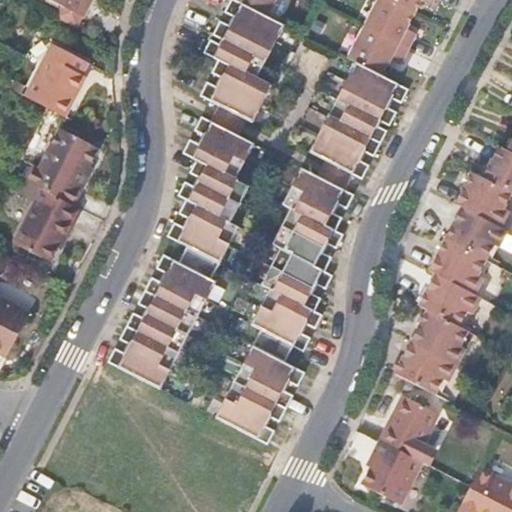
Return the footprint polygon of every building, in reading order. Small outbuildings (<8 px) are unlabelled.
[(46,0),(83,18),(90,4),(81,0),(46,0)] [(234,17),(230,20),(275,42),(284,25),(267,16),(235,0),(231,0),(224,12),(234,17)] [(235,0),(267,16),(275,0),(235,0)] [(391,0),(377,0),(365,26),(409,49),(418,32),(408,26),(415,12),(391,0)] [(391,0),(415,12),(421,0),(430,0),(433,1),(433,0),(391,0)] [(220,38),(265,61),(275,42),(230,20),(228,25),(220,21),(213,35),(220,38)] [(365,26),(348,58),(357,62),(383,76),(391,60),(401,65),(409,49),(365,26)] [(219,61),(255,79),(265,61),(220,38),(219,44),(211,39),(204,54),(219,61)] [(52,46),(26,97),(59,115),(65,118),(73,104),(86,78),(81,75),(87,63),(52,46)] [(218,82),(263,105),(273,88),(255,79),(219,61),(213,73),(221,78),(218,82)] [(348,80),(394,103),(394,98),(403,102),(405,97),(409,89),(383,76),(357,62),(348,80)] [(339,98),(385,121),(392,124),(395,118),(398,111),(391,107),(394,103),(348,80),(339,98)] [(201,97),(220,107),(249,121),(254,124),(264,105),(263,105),(218,82),(217,87),(207,83),(201,97)] [(329,116),(382,142),(387,133),(388,129),(381,126),(385,121),(339,98),(329,116)] [(220,107),(213,122),(241,136),(249,121),(220,107)] [(198,139),(242,162),(253,142),(241,136),(213,122),(200,115),(193,131),(201,135),(198,139)] [(320,133),(365,156),(366,150),(376,156),(380,148),(382,142),(329,116),(320,133)] [(41,190),(73,206),(81,190),(74,187),(84,167),(88,169),(98,148),(60,129),(40,169),(34,165),(26,182),(41,190)] [(311,153),(327,161),(355,175),(364,179),(367,173),(371,165),(361,160),(365,156),(320,133),(311,153)] [(194,160),(233,180),(242,162),(198,139),(196,144),(188,140),(184,147),(181,154),(194,160)] [(500,144),(483,175),(511,189),(511,149),(509,148),(500,144)] [(192,181),(237,204),(247,186),(233,180),(194,160),(187,174),(195,178),(192,181)] [(319,175),(347,189),(355,175),(327,161),(319,175)] [(294,186),(339,209),(340,203),(349,207),(356,194),(347,189),(319,175),(304,167),(294,186)] [(472,170),(456,201),(463,205),(496,222),(503,207),(510,210),(511,204),(511,189),(483,175),(472,170)] [(183,202),(228,223),(237,204),(192,181),(190,186),(183,183),(179,189),(175,198),(183,202)] [(293,207),(338,230),(342,221),(345,217),(336,212),(339,209),(294,186),(286,204),(293,207)] [(41,190),(14,244),(50,262),(62,238),(65,240),(80,210),(73,206),(41,190)] [(184,218),(181,223),(227,245),(236,227),(228,223),(183,202),(181,206),(177,214),(184,218)] [(463,205),(447,236),(492,259),(500,243),(495,241),(503,225),(496,222),(463,205)] [(293,207),(283,226),(329,248),(330,243),(338,247),(340,242),(345,233),(338,230),(293,207)] [(185,248),(178,263),(209,279),(227,245),(181,223),(179,228),(171,224),(168,231),(165,237),(185,248)] [(273,244),(282,248),(326,271),(330,264),(334,257),(326,252),(329,248),(283,226),(273,244)] [(447,236),(430,268),(436,271),(471,289),(479,273),(483,276),(492,259),(447,236)] [(282,248),(272,267),(317,290),(319,284),(327,288),(328,286),(333,274),(326,271),(282,248)] [(163,273),(160,278),(205,300),(214,282),(209,279),(178,263),(162,254),(158,263),(155,269),(163,273)] [(263,284),(272,288),(316,310),(321,297),(313,293),(317,290),(272,267),(263,284)] [(436,271),(420,303),(428,307),(458,323),(466,307),(472,310),(480,294),(471,289),(436,271)] [(144,292),(196,317),(205,300),(160,278),(159,281),(151,278),(147,285),(144,292)] [(263,307),(307,329),(309,324),(317,328),(323,314),(316,310),(272,288),(262,306),(263,307)] [(142,313),(187,336),(196,317),(144,292),(140,300),(137,305),(145,309),(142,313)] [(0,298),(0,355),(6,358),(29,314),(0,298)] [(260,329),(251,345),(252,345),(284,362),(293,345),(305,351),(311,337),(304,333),(307,329),(263,307),(262,306),(253,325),(260,329)] [(428,307),(411,339),(458,363),(466,346),(461,343),(469,328),(458,323),(428,307)] [(125,327),(178,354),(187,336),(142,313),(140,317),(132,314),(129,319),(125,327)] [(124,349),(169,371),(178,354),(125,327),(122,333),(118,340),(127,345),(124,349)] [(411,339),(395,371),(436,392),(444,375),(450,378),(458,363),(411,339)] [(242,364),(288,387),(288,382),(297,386),(304,372),(284,362),(252,345),(251,345),(242,364)] [(107,363),(160,390),(169,371),(124,349),(123,352),(115,348),(113,351),(107,363)] [(242,364),(233,381),(286,409),(293,395),(284,390),(288,387),(242,364)] [(224,399),(270,423),(270,417),(279,422),(286,409),(233,381),(223,399),(224,399)] [(397,414),(391,424),(388,423),(380,437),(422,458),(428,461),(436,446),(424,440),(439,409),(404,392),(393,412),(397,414)] [(214,418),(268,445),(275,431),(267,427),(270,423),(224,399),(223,399),(214,418)] [(402,500),(422,458),(380,437),(372,452),(376,453),(362,481),(402,500)] [(472,483),(456,511),(475,511),(477,510),(480,511),(511,511),(511,483),(480,467),(472,483)]
